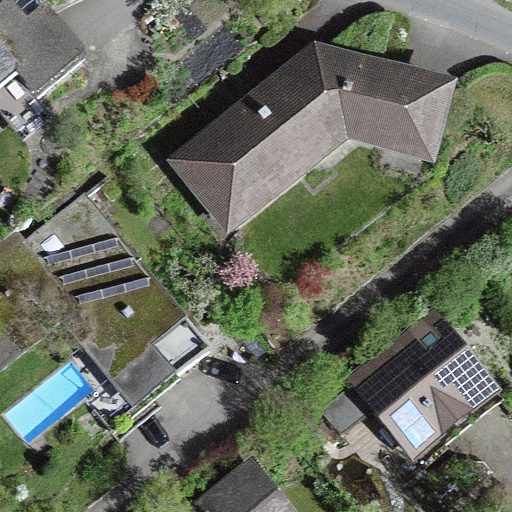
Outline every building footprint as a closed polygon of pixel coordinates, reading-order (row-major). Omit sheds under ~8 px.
[(0,93),(24,74),(0,44),(0,93)] [(180,165),(236,230),(358,147),(452,167),(468,87),(329,53),(180,165)] [(93,204),(36,253),(117,348),(174,299),(93,204)] [(0,262),(0,362),(51,323),(3,260),(0,262)] [(355,386),(418,468),(505,401),(442,320),(355,386)] [(209,511),(300,511),(265,468),(209,511)]
